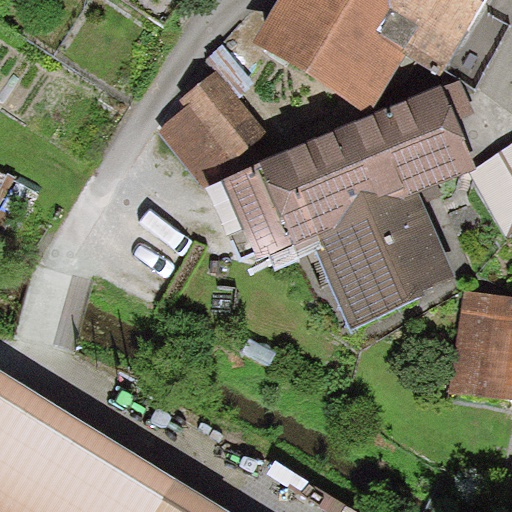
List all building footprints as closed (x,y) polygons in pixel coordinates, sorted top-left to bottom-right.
[(126,0),(167,27),(185,0),(126,0)] [(288,0),(259,48),(371,115),(407,55),(439,75),(484,0),(288,0)] [(460,82),(287,156),(221,73),(181,105),(186,112),(161,132),(208,192),(239,262),(256,255),(259,262),(313,239),(352,330),(456,285),(419,198),(476,173),(464,147),(454,124),(474,115),(460,82)] [(511,148),(473,175),(511,237),(511,235),(511,148)] [(511,403),(511,300),(467,294),(450,394),(511,403)] [(0,511),(231,511),(232,511),(0,369),(0,511)]
